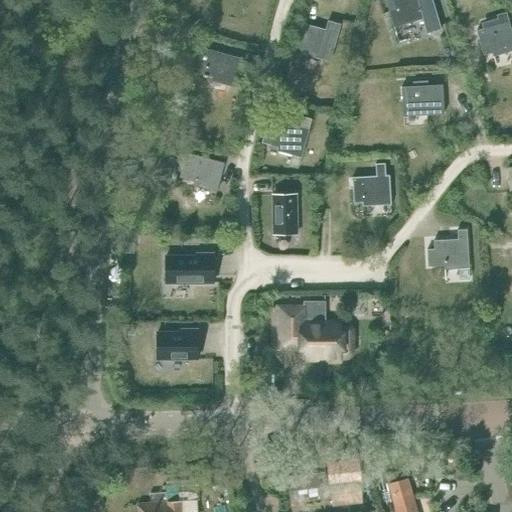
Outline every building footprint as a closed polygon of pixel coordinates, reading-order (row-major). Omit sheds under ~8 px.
[(391,0),(395,10),(389,12),(394,28),(423,19),(427,34),(442,30),(432,0),(391,0)] [(511,51),(511,30),(510,23),(506,12),(496,15),(498,19),(482,24),(484,30),(477,32),(484,56),(494,53),(493,50),(506,46),(508,53),(511,51)] [(302,54),(324,60),(330,62),(340,24),(327,21),(325,29),(302,24),(295,48),(303,50),(302,54)] [(236,88),(244,59),(207,48),(207,49),(202,47),(194,72),(206,75),(205,77),(210,78),(210,76),(215,78),(216,75),(230,79),(228,85),(236,88)] [(358,61),(350,61),(351,73),(363,72),(363,64),(358,61)] [(442,85),(402,88),(404,116),(444,114),(442,85)] [(301,157),(311,119),(302,116),(299,126),(277,121),(276,128),(267,126),(263,144),(279,148),(278,152),(301,157)] [(185,153),(179,178),(193,181),(192,186),(216,191),(224,163),(185,153)] [(375,176),(352,177),(353,203),(362,202),(362,206),(391,204),(389,176),(386,176),(385,163),(375,164),(375,176)] [(275,236),(298,235),(298,196),(274,196),(275,236)] [(435,249),(426,249),(427,266),(444,265),(444,270),(469,268),(467,229),(457,230),(458,241),(435,242),(435,249)] [(166,283),(213,283),(213,254),(202,254),(202,256),(166,256),(166,283)] [(304,306),(276,305),(275,345),(305,346),(304,357),(323,358),(323,360),(341,360),(342,356),(349,356),(349,354),(352,354),(352,352),(354,352),(354,329),(352,329),(352,326),(349,326),(349,324),(342,324),(342,322),(324,322),(324,302),(304,302),(304,306)] [(158,359),(198,359),(198,330),(187,330),(187,332),(158,332),(158,359)] [(358,460),(327,463),(330,486),(360,484),(358,460)] [(417,511),(408,478),(388,484),(395,511),(417,511)] [(360,484),(330,486),(332,506),(362,503),(360,484)] [(140,511),(199,511),(199,502),(140,504),(140,511)]
